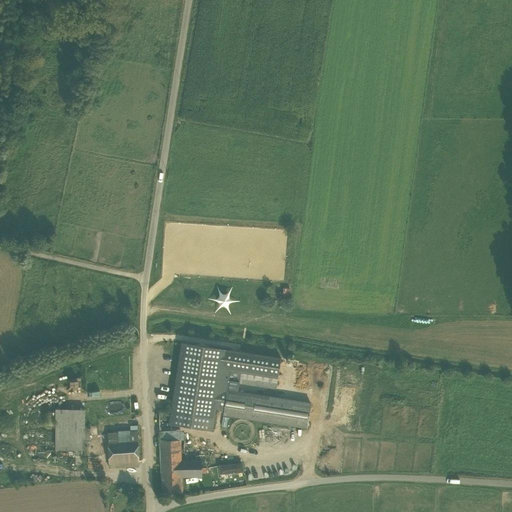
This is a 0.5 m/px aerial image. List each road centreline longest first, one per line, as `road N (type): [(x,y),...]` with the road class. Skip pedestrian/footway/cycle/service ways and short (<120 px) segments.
road 1 (unclassified): [(188,0),(144,278),(151,505)]
road 2 (unclassified): [(151,505),(319,482),(511,486)]
